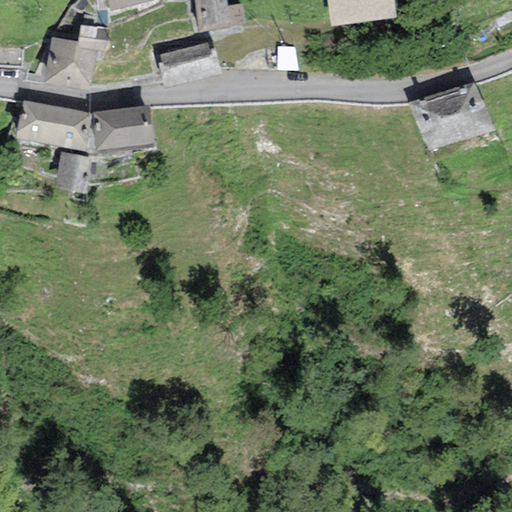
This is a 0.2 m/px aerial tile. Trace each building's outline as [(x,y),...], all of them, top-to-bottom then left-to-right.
[(107,0),(110,11),(156,0),(107,0)] [(195,0),(200,32),(230,28),(230,26),(245,25),(243,3),(228,5),(226,0),(195,0)] [(392,0),(327,0),(330,25),(395,18),(392,0)] [(80,25),(77,41),(51,37),(43,83),(89,91),(95,50),(105,52),(109,29),(80,25)] [(158,63),(165,88),(222,73),(216,49),(210,50),(208,42),(160,54),(162,62),(158,63)] [(472,83),(406,102),(426,151),(494,131),(472,83)] [(90,113),(23,101),(16,140),(83,153),(90,113)] [(149,106),(94,113),(99,156),(154,149),(149,106)] [(93,158),(60,153),(54,190),(87,196),(93,158)]
